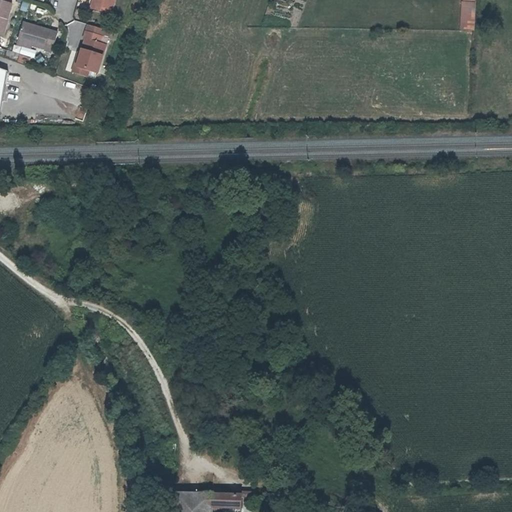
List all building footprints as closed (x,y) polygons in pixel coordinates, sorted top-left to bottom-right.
[(0,0),(0,36),(4,37),(14,4),(0,0)] [(95,0),(93,8),(113,14),(117,0),(95,0)] [(460,0),(460,30),(475,30),(475,0),(460,0)] [(34,45),(47,49),(48,47),(55,49),(59,33),(25,22),(19,41),(34,45)] [(113,33),(90,26),(88,34),(110,40),(113,33)] [(83,55),(79,69),(93,73),(100,75),(110,40),(88,34),(86,41),(87,41),(83,55)] [(34,45),(19,41),(18,45),(32,50),(34,45)] [(15,53),(29,56),(31,49),(16,46),(15,53)] [(90,80),(93,73),(79,69),(83,55),(80,54),(73,75),(90,80)] [(9,71),(0,67),(0,114),(1,114),(9,71)] [(256,506),(256,491),(243,491),(243,506),(256,506)] [(209,511),(210,509),(238,509),(238,494),(173,493),(172,511),(209,511)]
